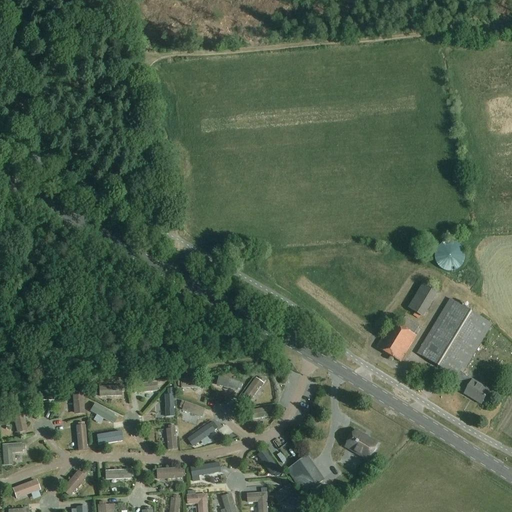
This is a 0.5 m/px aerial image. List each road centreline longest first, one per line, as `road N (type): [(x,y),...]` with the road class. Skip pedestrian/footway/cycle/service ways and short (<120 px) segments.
road 1 (secondary): [(511,476),(0,177)]
road 2 (track): [(511,27),(153,60),(142,68),(174,238)]
road 3 (track): [(0,208),(148,292),(161,288),(174,238)]
